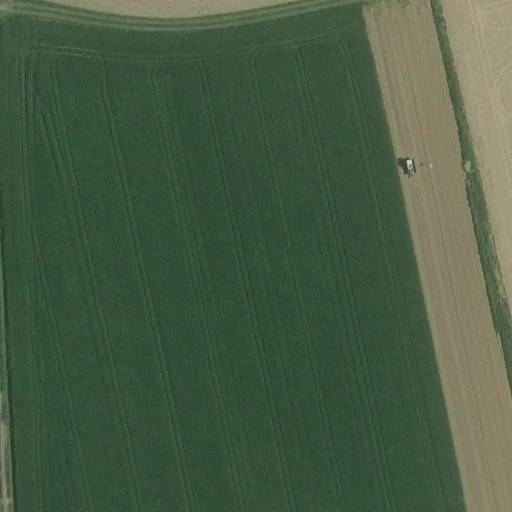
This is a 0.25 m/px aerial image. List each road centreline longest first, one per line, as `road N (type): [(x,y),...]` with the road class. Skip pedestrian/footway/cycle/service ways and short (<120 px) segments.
road 1 (track): [(511,361),(433,0)]
road 2 (track): [(0,9),(127,28),(203,28),(355,0)]
road 3 (track): [(8,511),(0,335)]
